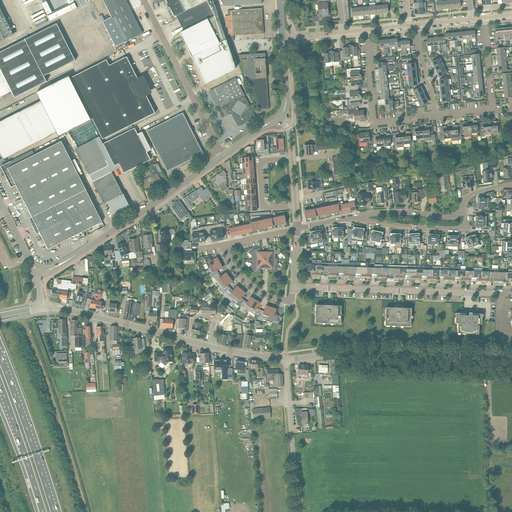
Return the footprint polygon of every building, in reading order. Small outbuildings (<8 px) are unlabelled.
[(73,0),(69,0),(67,1),(68,4),(71,3),(74,9),(77,8),(74,2),(73,0)] [(125,0),(103,0),(111,17),(103,21),(115,47),(142,33),(125,0)] [(165,0),(167,3),(166,4),(168,8),(170,7),(174,17),(176,16),(178,19),(182,17),(188,29),(179,33),(205,84),(236,68),(212,0),(165,0)] [(328,0),(325,0),(318,1),(318,4),(318,10),(327,9),(327,6),(329,6),(328,0)] [(68,4),(66,5),(69,12),(74,9),(71,3),(68,4)] [(0,41),(13,34),(16,33),(14,30),(12,32),(0,8),(0,41)] [(234,35),(259,34),(264,33),(262,8),(232,10),(234,35)] [(327,9),(318,10),(319,16),(312,17),(313,22),(322,21),(322,20),(331,19),(330,12),(328,13),(327,9)] [(53,12),(50,13),(53,20),(60,17),(56,10),(53,12)] [(46,81),(44,77),(75,61),(57,24),(0,52),(0,96),(11,90),(15,97),(46,81)] [(350,58),(349,45),(346,45),(347,47),(346,48),(342,48),(343,51),(340,51),(340,55),(342,65),(341,61),(344,60),(344,57),(348,57),(348,58),(350,58)] [(352,58),(352,56),(357,56),(357,59),(360,59),(359,49),(357,49),(356,47),(353,47),(352,46),(352,45),(349,45),(350,58),(352,58)] [(333,50),(331,51),(332,60),(334,60),(334,62),(338,62),(339,65),(342,65),(340,55),(338,55),(338,53),(335,53),(333,52),(333,50)] [(332,60),(331,51),(328,51),(328,52),(327,54),(324,54),(324,57),(322,57),(323,66),(325,66),(325,63),(330,62),(330,61),(332,60)] [(250,84),(267,83),(265,53),(239,55),(241,60),(245,60),(246,76),(248,76),(248,79),(250,79),(250,84)] [(132,124),(155,113),(126,57),(109,66),(106,60),(71,78),(102,139),(106,138),(132,124)] [(434,67),(442,64),(440,58),(432,62),(434,67)] [(444,69),(442,64),(434,67),(436,72),(444,69)] [(352,79),(362,78),(362,75),(360,75),(359,74),(359,71),(356,71),(356,68),(346,69),(347,73),(350,72),(350,77),(352,77),(352,79)] [(444,69),(436,72),(438,77),(446,74),(444,69)] [(218,108),(244,95),(235,78),(210,91),(213,97),(214,97),(215,99),(214,99),(218,108)] [(351,81),(351,83),(348,83),(348,86),(345,87),(345,90),(346,90),(348,90),(356,89),(358,88),(358,85),(360,85),(360,82),(361,81),(362,80),(362,78),(352,79),(353,81),(351,81)] [(12,155),(16,153),(83,119),(65,83),(0,116),(0,153),(0,154),(9,150),(12,155)] [(267,83),(250,84),(250,87),(260,109),(269,109),(267,83)] [(415,96),(423,92),(421,87),(413,91),(415,96)] [(348,90),(346,90),(346,93),(350,93),(350,97),(352,97),(352,99),(361,98),(361,95),(360,95),(359,94),(358,91),(356,91),(356,89),(348,90)] [(482,90),(468,92),(469,94),(470,94),(470,98),(472,99),(475,99),(478,99),(480,99),(483,98),(483,96),(482,90)] [(423,92),(415,96),(417,101),(426,97),(423,92)] [(256,118),(244,95),(218,108),(218,109),(219,108),(222,114),(221,114),(230,131),(256,118)] [(428,102),(426,97),(417,101),(420,106),(428,102)] [(348,106),(348,107),(343,107),(343,108),(339,108),(340,110),(356,109),(357,109),(357,105),(360,105),(359,102),(360,101),(362,101),(361,98),(352,99),(352,101),(350,101),(351,106),(348,106)] [(356,109),(340,110),(339,110),(340,114),(348,113),(348,115),(351,115),(351,116),(354,116),(355,120),(364,119),(363,111),(356,112),(356,109)] [(183,113),(147,131),(167,172),(203,153),(183,113)] [(480,123),(479,120),(473,121),(473,124),(470,124),(470,133),(480,132),(480,129),(479,123),(480,123)] [(490,125),(491,134),(497,133),(497,130),(500,130),(499,121),(493,121),(493,125),(490,125)] [(470,133),(470,124),(466,125),(466,122),(459,122),(460,125),(460,131),(463,131),(464,137),(471,136),(470,133)] [(486,122),(480,123),(479,123),(480,129),(480,132),(484,132),(484,135),(491,134),(490,125),(486,125),(486,122)] [(422,129),(423,138),(423,141),(435,140),(434,134),(433,134),(432,125),(425,126),(425,129),(422,129)] [(460,131),(460,125),(453,125),(453,128),(450,129),(451,138),(451,141),(461,140),(460,131)] [(423,138),(422,129),(418,130),(418,126),(412,127),(412,131),(412,136),(416,136),(416,139),(423,138)] [(451,138),(450,129),(447,129),(446,126),(440,127),(440,133),(439,133),(440,140),(444,140),(444,138),(451,138)] [(103,144),(116,169),(121,167),(123,173),(150,160),(146,152),(151,150),(142,132),(137,134),(134,128),(103,144)] [(406,135),(402,135),(403,144),(410,144),(409,140),(413,140),(412,136),(412,131),(406,132),(406,135)] [(399,132),(392,133),(393,142),(396,142),(397,147),(403,147),(403,144),(402,135),(399,136),(399,132)] [(373,144),(372,138),(369,139),(368,133),(358,134),(359,143),(363,142),(363,143),(366,143),(367,150),(374,149),(373,144)] [(393,142),(392,133),(386,134),(386,137),(383,137),(383,146),(393,145),(393,142)] [(383,146),(383,137),(379,137),(379,134),(372,135),(372,138),(373,144),(376,144),(377,147),(380,147),(380,149),(381,150),(384,149),(383,146)] [(111,172),(116,169),(103,144),(98,146),(95,139),(76,149),(104,204),(107,202),(113,213),(128,205),(111,172)] [(284,153),(283,139),(276,139),(276,148),(275,148),(275,147),(271,147),(272,154),(284,153)] [(263,140),(256,140),(257,155),(269,154),(269,147),(265,148),(265,149),(264,149),(263,140)] [(32,150),(5,164),(1,166),(11,187),(16,185),(48,249),(102,222),(61,141),(35,155),(32,150)] [(336,143),(305,146),(304,146),(305,156),(312,155),(312,151),(336,149),(336,143)] [(331,173),(339,172),(337,159),(330,160),(331,173)] [(484,183),(485,183),(488,183),(488,182),(492,182),(491,170),(490,170),(490,168),(496,167),(496,161),(487,162),(487,168),(488,168),(488,170),(483,171),(484,183)] [(151,176),(145,179),(143,180),(147,190),(156,186),(155,184),(157,183),(158,185),(162,183),(158,174),(162,172),(157,162),(147,168),(151,176)] [(511,177),(511,172),(511,167),(507,168),(506,167),(504,167),(503,168),(504,178),(511,177)] [(213,189),(219,185),(223,191),(228,188),(226,184),(227,183),(226,181),(227,180),(226,179),(227,178),(225,176),(227,175),(224,170),(223,170),(217,175),(216,174),(218,176),(211,181),(210,180),(212,184),(210,185),(213,189)] [(447,174),(438,175),(440,191),(451,190),(450,183),(448,183),(447,174)] [(470,187),(473,187),(472,176),(466,177),(466,180),(462,180),(463,189),(470,188),(470,187)] [(319,188),(319,191),(323,190),(323,187),(320,188),(319,183),(321,183),(321,178),(311,179),(311,182),(307,182),(308,189),(319,188)] [(208,190),(205,192),(201,187),(196,191),(195,190),(188,195),(188,196),(187,197),(187,196),(183,199),(191,209),(194,207),(192,203),(200,197),(203,202),(212,195),(208,190)] [(376,194),(377,198),(377,203),(384,203),(384,201),(387,200),(387,195),(386,187),(381,187),(381,193),(376,194)] [(424,198),(423,189),(419,190),(418,189),(416,189),(416,190),(415,190),(416,192),(412,193),(412,198),(412,200),(413,202),(414,202),(414,203),(417,203),(417,202),(420,201),(420,198),(424,198)] [(405,191),(393,192),(394,202),(403,201),(403,199),(406,199),(406,194),(405,191)] [(357,194),(358,201),(359,206),(360,206),(361,206),(363,206),(363,205),(366,205),(365,202),(370,201),(370,196),(370,194),(369,194),(365,195),(365,193),(357,194)] [(348,200),(349,203),(350,211),(356,210),(355,205),(356,205),(356,202),(354,202),(353,198),(348,200)] [(188,213),(184,208),(181,204),(174,209),(181,219),(188,213)] [(304,211),(305,219),(316,217),(316,216),(318,216),(339,212),(340,213),(338,204),(304,211)] [(252,230),(265,228),(273,226),(275,225),(275,226),(286,223),(284,216),(250,223),(252,232),(252,230)] [(215,225),(217,239),(223,238),(222,231),(225,230),(224,223),(215,225)] [(206,226),(207,233),(210,233),(211,240),(217,239),(215,225),(206,226)] [(206,226),(197,228),(199,242),(205,241),(204,234),(207,233),(206,226)] [(194,243),(199,242),(197,228),(197,229),(191,230),(192,235),(191,235),(191,240),(193,240),(194,243)] [(160,236),(161,236),(161,243),(170,242),(171,242),(171,234),(172,234),(173,234),(175,233),(175,231),(173,229),(171,229),(170,230),(169,230),(160,231),(161,235),(160,235),(160,236)] [(315,231),(317,241),(318,243),(326,242),(325,237),(322,238),(322,236),(321,233),(320,229),(315,231)] [(377,231),(375,242),(375,244),(379,245),(380,245),(380,243),(381,239),(382,239),(382,236),(383,232),(377,231)] [(439,235),(434,234),(433,245),(438,246),(438,252),(439,252),(439,256),(442,256),(442,250),(442,244),(438,244),(439,242),(439,239),(439,235)] [(470,236),(473,246),(474,249),(481,247),(482,246),(483,245),(483,244),(483,242),(482,242),(482,241),(481,240),(480,240),(479,240),(478,241),(477,238),(476,238),(475,234),(470,236)] [(143,236),(144,241),(145,248),(152,247),(151,241),(152,241),(151,235),(143,236)] [(452,247),(453,236),(447,235),(447,239),(447,242),(445,242),(445,246),(452,247)] [(473,246),(470,236),(465,238),(466,241),(467,244),(468,248),(473,246)] [(130,243),(131,253),(134,252),(134,254),(135,254),(136,258),(140,258),(137,239),(130,240),(130,241),(129,241),(130,243)] [(124,242),(117,245),(121,256),(120,259),(120,261),(127,261),(128,254),(124,242)] [(191,250),(191,245),(189,246),(183,247),(183,248),(183,253),(182,253),(183,256),(183,260),(184,260),(183,260),(187,259),(187,260),(195,259),(196,259),(196,255),(195,255),(194,252),(191,252),(191,250)] [(104,247),(105,252),(105,255),(106,255),(106,260),(111,259),(110,254),(112,254),(111,246),(104,247)] [(511,246),(504,246),(503,255),(507,255),(507,252),(510,253),(510,252),(511,252),(511,246)] [(265,260),(265,252),(260,252),(260,248),(261,248),(258,248),(254,249),(251,251),(248,253),(249,253),(252,256),(252,260),(265,260)] [(265,260),(277,260),(277,256),(281,253),(278,251),(275,250),(272,248),(268,248),(269,248),(269,252),(265,252),(265,260)] [(144,253),(145,257),(144,257),(144,261),(143,261),(144,269),(151,268),(149,259),(147,259),(147,257),(153,256),(152,252),(144,253)] [(211,267),(220,262),(219,261),(220,261),(218,258),(217,257),(212,260),(210,257),(204,259),(206,263),(209,262),(211,267)] [(105,260),(105,263),(105,264),(112,263),(113,268),(116,268),(116,267),(115,259),(112,259),(111,259),(106,260),(105,260)] [(265,260),(252,260),(252,264),(249,267),(248,266),(248,267),(251,269),(254,270),(258,271),(261,272),(261,271),(260,271),(260,268),(265,268),(265,260)] [(277,264),(277,260),(265,260),(265,268),(269,268),(269,271),(268,271),(268,272),(272,271),(275,270),(278,269),(281,267),(281,266),(281,267),(277,264)] [(220,262),(211,267),(209,268),(211,273),(208,275),(211,279),(214,277),(219,273),(217,270),(222,267),(222,266),(223,266),(221,263),(220,263),(220,262)] [(316,262),(316,265),(316,276),(321,276),(321,272),(324,272),(324,263),(316,262)] [(349,264),(349,277),(354,277),(354,273),(357,274),(358,262),(354,262),(354,264),(349,264)] [(358,262),(357,274),(360,274),(360,278),(365,278),(366,267),(361,267),(361,263),(358,262)] [(316,276),(316,265),(311,265),(311,263),(308,263),(307,272),(310,272),(310,276),(316,276)] [(324,263),(324,272),(327,272),(327,276),(332,277),(333,263),(324,263)] [(333,263),(332,277),(338,277),(338,273),(341,273),(341,263),(333,263)] [(349,264),(341,263),(341,273),(343,273),(343,277),(349,277),(349,264)] [(374,265),(374,268),(374,274),(377,274),(376,278),(382,278),(382,268),(382,265),(374,265)] [(387,268),(382,268),(382,278),(387,278),(387,275),(390,275),(391,265),(387,265),(387,268)] [(391,265),(390,275),(393,275),(393,279),(398,279),(399,265),(391,265)] [(399,265),(398,279),(404,279),(404,275),(407,275),(407,269),(407,266),(399,265)] [(453,270),(449,270),(448,281),(454,281),(454,277),(457,277),(457,266),(454,266),(453,270)] [(460,266),(457,266),(457,277),(460,277),(459,281),(465,281),(465,271),(460,271),(460,266)] [(366,267),(365,278),(371,278),(371,274),(374,274),(374,268),(366,267)] [(440,267),(440,270),(440,276),(443,277),(443,280),(448,281),(449,270),(449,267),(440,267)] [(415,269),(407,269),(407,275),(410,275),(410,279),(415,279),(415,269)] [(415,269),(415,279),(420,280),(421,276),(423,276),(424,269),(415,269)] [(424,269),(423,276),(426,276),(426,280),(432,280),(432,270),(424,269)] [(490,269),(490,272),(490,278),(493,278),(493,282),(498,282),(498,272),(498,269),(490,269)] [(440,270),(432,270),(432,280),(437,280),(437,276),(440,276),(440,270)] [(465,271),(465,281),(470,281),(470,278),(473,278),(473,271),(465,271)] [(473,271),(473,278),(476,278),(476,282),(481,282),(482,271),(473,271)] [(490,272),(482,271),(481,282),(487,282),(487,278),(490,278),(490,272)] [(221,276),(219,273),(214,277),(216,280),(219,285),(229,277),(229,276),(227,273),(226,273),(226,272),(221,276)] [(498,272),(498,282),(503,283),(503,279),(506,279),(507,272),(498,272)] [(72,282),(72,284),(74,284),(76,284),(77,284),(82,285),(82,284),(87,284),(88,281),(88,278),(73,277),(72,281),(72,282)] [(230,278),(229,277),(219,285),(222,288),(221,288),(220,291),(223,295),(230,288),(228,285),(233,281),(232,281),(233,280),(230,277),(230,278)] [(61,287),(62,280),(62,279),(56,278),(55,282),(57,282),(57,286),(58,286),(57,290),(52,290),(51,296),(60,297),(59,299),(60,299),(61,291),(61,286),(61,287)] [(160,292),(170,291),(169,284),(159,284),(160,292)] [(230,288),(223,295),(226,298),(229,295),(233,299),(241,289),(241,288),(238,286),(237,286),(233,290),(230,288)] [(95,308),(98,293),(99,293),(98,292),(98,290),(96,289),(95,292),(94,295),(95,295),(95,297),(94,300),(91,300),(90,307),(95,308)] [(241,289),(233,299),(237,303),(241,305),(244,300),(241,298),(246,293),(245,293),(245,292),(242,289),(242,290),(241,289)] [(61,291),(60,299),(67,300),(67,295),(68,292),(61,291)] [(78,292),(75,304),(76,304),(76,305),(80,306),(80,305),(81,305),(82,301),(85,301),(87,294),(78,292)] [(247,302),(244,300),(241,305),(244,308),(246,305),(251,308),(255,300),(255,299),(255,298),(252,297),(251,297),(250,297),(247,302)] [(106,298),(106,301),(106,308),(109,308),(109,312),(116,312),(117,307),(117,304),(110,303),(110,298),(106,298)] [(255,300),(251,308),(249,310),(254,313),(258,315),(260,310),(257,308),(260,303),(259,302),(260,301),(257,299),(256,300),(255,300)] [(138,315),(139,310),(140,304),(126,302),(125,309),(124,314),(123,319),(132,321),(134,314),(138,315)] [(260,310),(258,315),(262,317),(267,319),(268,316),(271,307),(270,307),(271,306),(267,305),(267,306),(266,305),(264,311),(260,310)] [(315,323),(322,323),(323,323),(323,322),(325,322),(325,323),(331,324),(331,322),(333,322),(333,324),(341,324),(341,306),(316,305),(315,313),(317,313),(317,315),(315,315),(315,323)] [(271,307),(268,316),(273,318),(272,321),(277,322),(278,316),(274,315),(277,309),(276,309),(276,308),(272,307),(271,307)] [(385,325),(392,326),(393,326),(393,324),(395,324),(395,326),(401,326),(401,324),(403,325),(403,326),(410,326),(411,308),(386,307),(385,315),(387,315),(387,317),(385,317),(385,325)] [(149,309),(149,315),(149,320),(156,320),(157,317),(157,313),(153,313),(153,309),(149,309)] [(478,332),(478,334),(479,334),(479,325),(479,324),(481,324),(482,314),(480,314),(480,312),(481,313),(481,311),(478,310),(475,309),(472,309),(469,310),(469,314),(466,314),(466,311),(465,312),(465,313),(456,313),(458,313),(458,316),(456,316),(455,323),(458,323),(458,325),(458,333),(458,331),(460,331),(460,333),(468,333),(469,333),(476,334),(476,332),(478,332)] [(234,315),(233,315),(234,323),(241,323),(243,321),(234,315)] [(187,331),(188,326),(188,324),(187,324),(187,321),(186,321),(186,319),(182,319),(183,316),(179,316),(179,322),(178,327),(184,328),(184,331),(187,331)] [(59,322),(56,322),(56,328),(59,328),(59,333),(61,333),(61,336),(66,336),(65,319),(59,320),(59,322)] [(71,320),(71,331),(71,335),(75,335),(75,336),(75,347),(81,348),(82,336),(79,335),(79,328),(77,328),(77,320),(71,320)] [(193,325),(192,327),(191,332),(199,334),(200,327),(201,323),(194,322),(193,325)] [(105,339),(105,337),(105,334),(104,334),(104,330),(102,330),(102,326),(96,327),(97,332),(97,335),(100,335),(100,341),(105,341),(105,339)] [(218,332),(217,338),(219,338),(218,344),(225,345),(226,340),(227,335),(223,335),(224,332),(219,332),(218,332)] [(245,342),(244,347),(249,348),(250,344),(249,344),(250,339),(252,339),(253,336),(251,336),(251,333),(247,332),(245,342)] [(134,341),(133,341),(129,342),(130,346),(133,346),(133,347),(134,347),(134,350),(139,349),(139,353),(143,353),(143,349),(145,349),(144,340),(141,341),(140,337),(133,338),(134,341)] [(157,353),(157,358),(157,360),(167,359),(167,362),(173,361),(172,354),(171,354),(171,349),(164,350),(164,353),(157,353)] [(195,363),(194,359),(194,354),(189,354),(189,352),(182,353),(183,363),(188,363),(188,364),(195,363)] [(56,360),(58,360),(58,364),(67,363),(67,353),(66,353),(64,354),(56,354),(56,356),(56,360)] [(205,353),(200,353),(201,358),(202,367),(205,367),(209,367),(209,362),(208,353),(205,353)] [(227,359),(214,359),(214,369),(222,368),(222,378),(227,378),(232,378),(232,368),(227,368),(227,359)] [(250,360),(249,360),(248,370),(253,371),(253,368),(257,369),(258,362),(258,361),(250,360)] [(236,361),(235,370),(238,370),(238,373),(245,374),(246,365),(243,365),(243,362),(236,361)] [(299,365),(298,370),(297,376),(307,377),(308,366),(299,365)] [(273,377),(277,377),(278,386),(283,386),(282,374),(278,374),(278,370),(267,370),(268,375),(268,377),(269,377),(269,381),(273,380),(273,377)] [(165,395),(164,380),(158,380),(158,379),(154,380),(154,381),(152,381),(154,396),(165,395)] [(268,390),(269,399),(277,398),(277,389),(268,390)] [(253,419),(265,418),(270,418),(269,408),(264,408),(255,409),(256,410),(252,410),(253,419)] [(294,409),(297,424),(297,425),(298,425),(298,426),(299,426),(300,427),(301,427),(305,427),(305,426),(303,427),(302,424),(308,423),(307,412),(302,412),(301,409),(294,409)]
